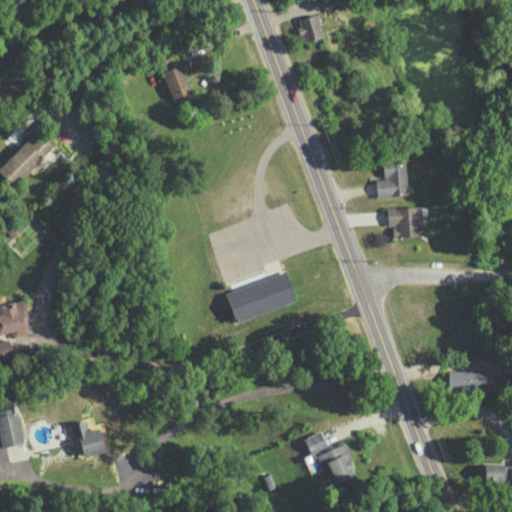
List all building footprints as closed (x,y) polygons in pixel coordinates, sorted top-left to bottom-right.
[(303,42),(322,36),(316,13),(296,19),(303,42)] [(192,96),(177,49),(161,54),(166,69),(162,70),(171,98),(182,95),(183,99),(192,96)] [(26,139),(0,165),(0,172),(14,186),(53,145),(40,132),(30,142),(26,139)] [(375,196),(406,195),(404,159),(381,160),(382,179),(375,179),(375,196)] [(420,206),(385,207),(386,225),(391,225),(392,236),(421,235),(420,206)] [(224,291),(234,321),(296,301),(286,271),(224,291)] [(0,333),(11,331),(13,337),(29,333),(21,299),(0,303),(0,309),(1,313),(0,313),(0,333)] [(0,359),(13,356),(8,338),(0,340),(0,359)] [(473,372),(474,387),(500,386),(499,371),(473,372)] [(22,442),(14,401),(0,403),(0,441),(1,446),(22,442)] [(82,456),(104,450),(97,426),(87,429),(85,419),(69,423),(74,446),(79,445),(82,456)] [(310,455),(326,449),(320,431),(303,436),(310,455)] [(316,453),(322,472),(329,469),(335,483),(355,476),(343,443),(316,453)] [(511,463),(479,463),(478,480),(511,480),(511,463)]
